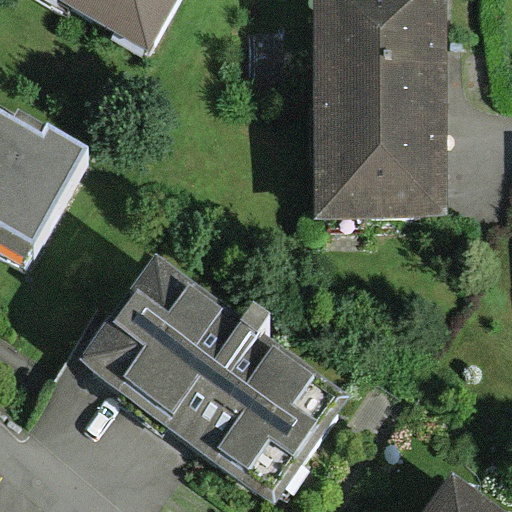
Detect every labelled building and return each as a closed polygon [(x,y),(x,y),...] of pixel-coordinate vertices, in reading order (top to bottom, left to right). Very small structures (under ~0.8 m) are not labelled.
[(33,0),(149,65),(186,0),(33,0)] [(461,243),(464,0),(324,0),(321,241),(461,243)] [(0,264),(23,278),(86,168),(25,134),(20,143),(0,131),(0,264)] [(282,511),(299,511),(365,422),(175,285),(104,383),(282,511)] [(493,511),(462,490),(446,511),(493,511)]
